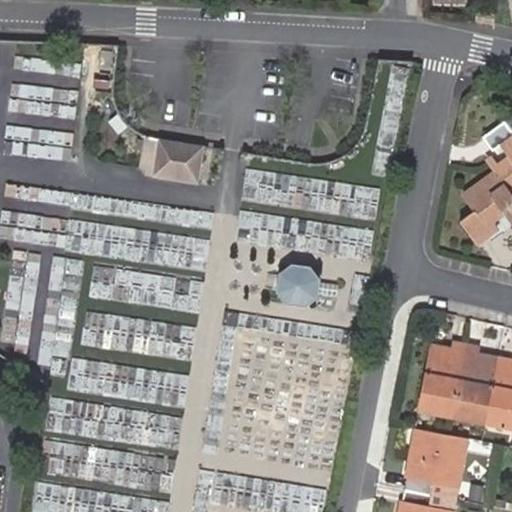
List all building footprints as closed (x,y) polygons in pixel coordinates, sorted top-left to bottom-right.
[(496,11),(478,9),(476,19),(494,22),(496,11)] [(511,113),(484,133),(494,147),(501,143),(511,159),(511,160),(503,166),(495,156),(489,160),(497,171),(464,194),(473,209),(458,218),(476,243),(499,227),(492,218),(502,213),(511,225),(511,224),(511,113)] [(126,127),(118,114),(109,121),(118,134),(126,127)] [(190,165),(200,166),(205,143),(151,134),(149,144),(145,143),(142,162),(146,162),(145,168),(153,169),(153,176),(187,181),(190,165)] [(197,182),(200,166),(190,165),(187,181),(197,182)] [(311,267),(291,264),(279,273),(277,292),(286,303),(304,306),(316,297),(316,293),(336,295),(337,285),(318,282),(319,277),(311,267)] [(451,415),(465,346),(451,343),(449,350),(429,346),(416,407),(451,415)] [(479,349),(465,346),(451,415),(482,421),(495,360),(478,356),(479,349)] [(511,363),(495,360),(482,421),(511,427),(511,363)] [(447,434),(412,427),(400,488),(449,497),(461,436),(447,434)] [(446,511),(449,497),(400,488),(394,511),(446,511)]
